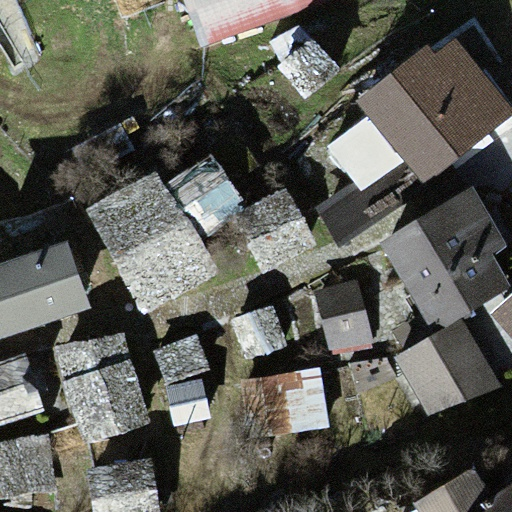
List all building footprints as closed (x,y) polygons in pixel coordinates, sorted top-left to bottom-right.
[(192,0),(205,35),(299,0),(192,0)] [(334,70),(312,43),(282,67),(304,94),(334,70)] [(427,47),(361,99),(373,114),(331,145),(359,185),(321,210),(339,242),(427,181),(511,114),(454,44),(436,58),(427,47)] [(210,159),(175,183),(206,228),(242,204),(210,159)] [(155,176),(92,212),(146,305),(209,269),(155,176)] [(470,191),(384,245),(435,330),(506,286),(488,253),(500,244),(470,191)] [(282,194),(240,218),(267,264),(309,241),(282,194)] [(61,246),(0,268),(0,327),(2,333),(82,304),(61,246)] [(353,285),(317,294),(330,348),(367,339),(353,285)] [(511,302),(496,315),(511,333),(511,302)] [(269,310),(235,323),(247,355),(281,342),(269,310)] [(461,323),(399,357),(427,410),(494,382),(461,323)] [(194,339),(157,353),(168,381),(204,367),(194,339)] [(121,343),(55,352),(84,438),(144,420),(121,343)] [(23,358),(0,366),(0,420),(40,407),(23,358)] [(316,373),(244,382),(251,434),(323,424),(316,373)] [(199,383),(169,390),(175,421),(206,415),(199,383)] [(40,441),(0,448),(0,491),(48,483),(40,441)] [(154,511),(146,466),(92,475),(98,511),(154,511)] [(467,475),(409,508),(411,511),(511,511),(511,487),(483,504),(467,475)]
